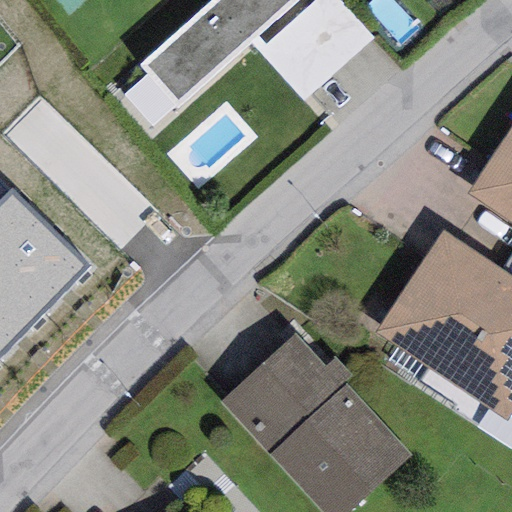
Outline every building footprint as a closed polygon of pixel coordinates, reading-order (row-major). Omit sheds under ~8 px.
[(217,0),(139,70),(178,111),(298,4),(294,0),(217,0)] [(336,0),(316,0),(258,54),(302,104),(373,40),(336,0)] [(511,133),(467,202),(511,231),(511,133)] [(13,190),(0,203),(0,358),(91,266),(13,190)] [(511,413),(511,281),(442,237),(377,337),(507,421),(511,413)] [(294,339),(219,405),(320,511),(355,511),(412,459),(294,339)]
